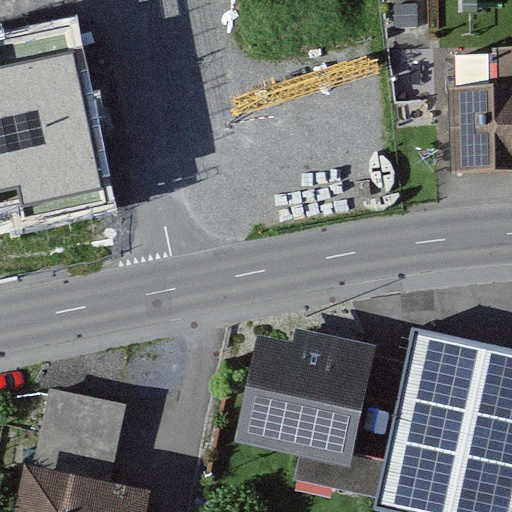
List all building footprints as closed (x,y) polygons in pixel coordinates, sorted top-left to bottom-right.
[(0,193),(105,172),(83,66),(0,82),(0,193)] [(511,179),(511,66),(471,68),(474,181),(511,179)] [(376,349),(298,331),(293,350),(260,342),(237,440),(300,454),(294,481),(371,499),(379,463),(350,457),(376,349)] [(511,511),(511,357),(421,338),(383,505),(413,511),(511,511)] [(145,411),(77,390),(39,511),(168,511),(173,497),(123,481),(145,411)]
